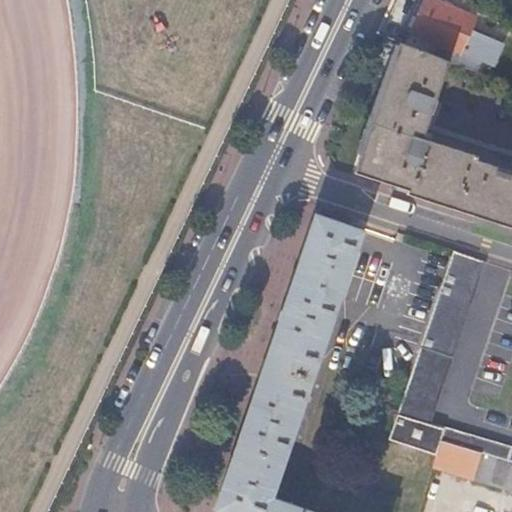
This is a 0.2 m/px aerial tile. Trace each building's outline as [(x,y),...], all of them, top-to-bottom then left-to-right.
[(436,45),(432,56),(449,62),(475,72),(478,63),(459,54),(475,17),(434,0),(425,0),(410,34),(436,45)] [(432,56),(399,43),(356,172),(408,190),(407,195),(511,229),(511,160),(425,132),(449,62),(432,56)] [(300,511),(269,501),(361,233),(316,218),(215,510),(220,511),(300,511)] [(483,262),(452,251),(388,440),(437,455),(441,441),(511,463),(511,450),(427,426),(483,262)] [(437,455),(433,468),(511,491),(511,463),(441,441),(437,455)]
